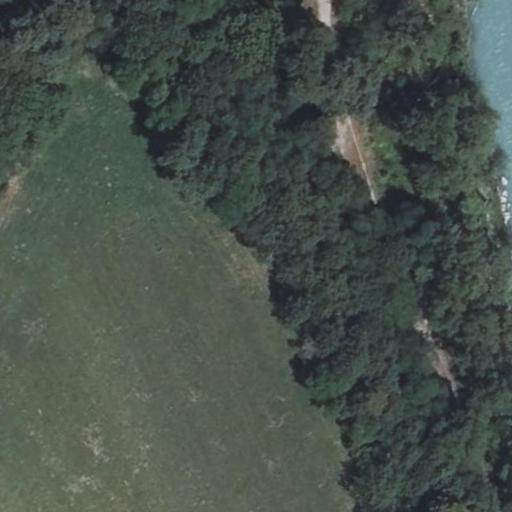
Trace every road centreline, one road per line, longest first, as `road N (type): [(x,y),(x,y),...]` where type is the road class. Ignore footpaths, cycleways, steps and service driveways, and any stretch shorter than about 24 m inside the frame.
road 1 (track): [(504,511),(366,168)]
road 2 (track): [(180,0),(321,133),(356,142)]
road 3 (track): [(328,0),(366,168)]
